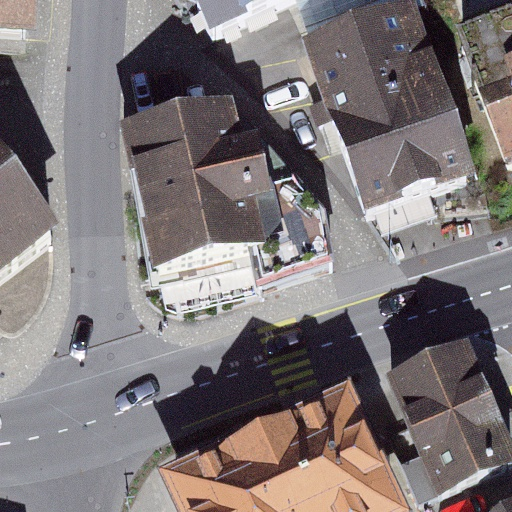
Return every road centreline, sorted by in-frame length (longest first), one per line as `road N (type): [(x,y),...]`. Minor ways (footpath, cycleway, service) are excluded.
road 1 (secondary): [(102,418),(511,289)]
road 2 (residential): [(102,418),(113,302),(100,126),(104,0)]
